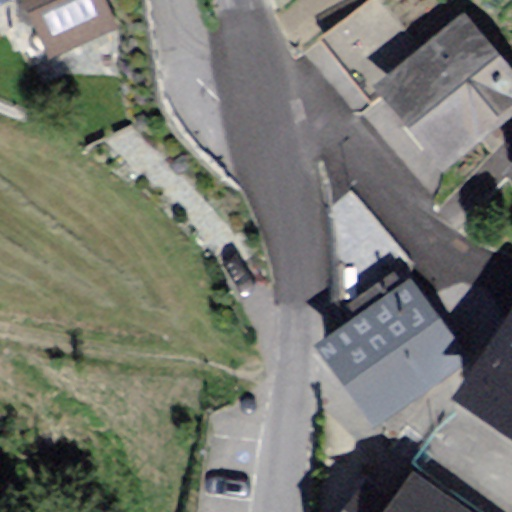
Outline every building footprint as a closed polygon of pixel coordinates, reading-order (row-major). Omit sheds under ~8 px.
[(0,0),(0,4),(8,0),(17,0),(46,64),(110,35),(93,0),(0,0)] [(511,83),(463,22),(380,87),(447,167),(511,118),(511,83)] [(412,291),(326,346),(374,421),(460,367),(412,291)] [(511,310),(457,400),(511,436),(511,310)] [(463,511),(411,478),(390,511),(463,511)]
